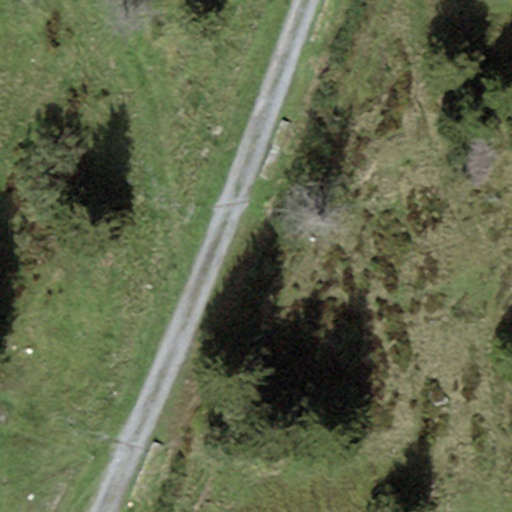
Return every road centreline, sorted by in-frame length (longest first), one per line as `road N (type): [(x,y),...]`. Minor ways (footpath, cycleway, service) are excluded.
road 1 (track): [(298,0),(105,511)]
road 2 (track): [(144,0),(164,33),(197,265)]
